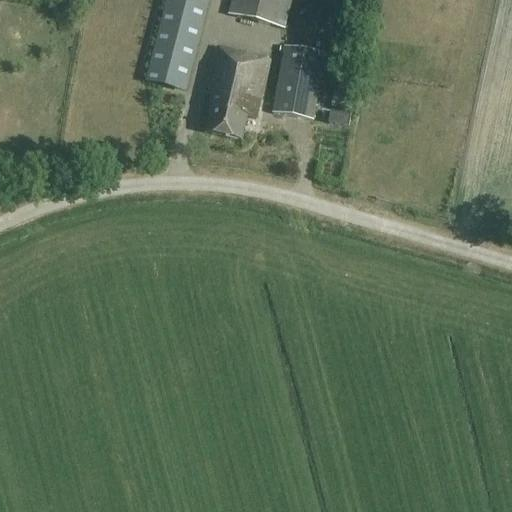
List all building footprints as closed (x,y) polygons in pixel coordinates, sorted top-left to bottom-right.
[(188,93),(210,0),(166,0),(146,82),(188,93)] [(286,32),(293,0),(232,0),(228,17),(286,32)] [(272,117),(299,121),(314,124),(326,55),(284,48),(272,117)] [(255,120),(269,61),(217,49),(206,95),(215,97),(205,135),(240,144),(246,118),(255,120)] [(347,128),(349,116),(331,113),(329,125),(347,128)]
